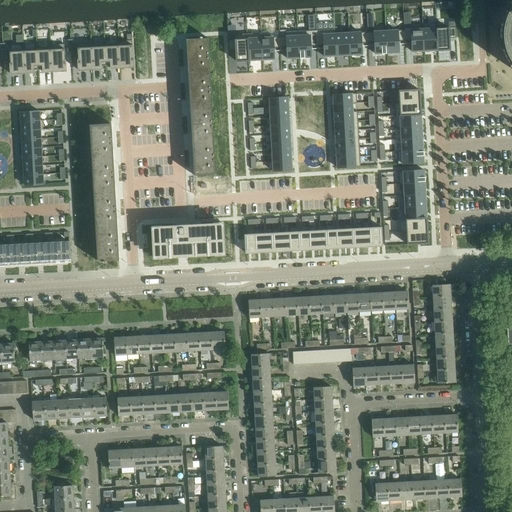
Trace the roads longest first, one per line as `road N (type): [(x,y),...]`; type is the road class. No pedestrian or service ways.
road 1 (tertiary): [(133,284),(447,266)]
road 2 (residential): [(355,511),(353,408),(479,396)]
road 3 (residential): [(228,82),(435,72)]
road 4 (residential): [(447,266),(435,72)]
road 5 (residential): [(129,217),(182,214),(175,90)]
road 6 (residential): [(0,507),(27,500),(25,440),(90,436)]
road 7 (residential): [(90,436),(223,428),(235,440)]
road 8 (tertiary): [(0,291),(133,284)]
road 9 (residential): [(479,396),(471,264)]
road 10 (residential): [(129,217),(122,93)]
road 11 (residential): [(0,99),(122,93)]
